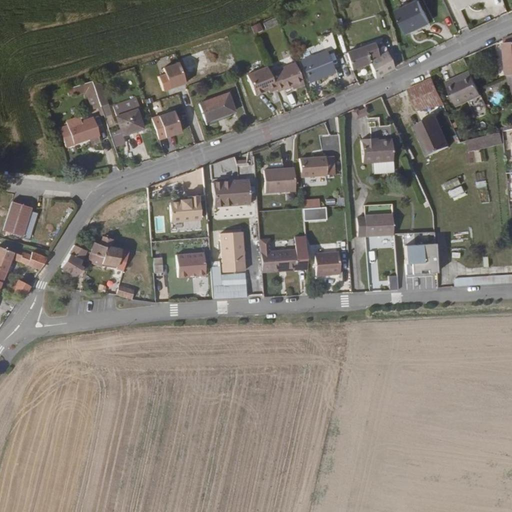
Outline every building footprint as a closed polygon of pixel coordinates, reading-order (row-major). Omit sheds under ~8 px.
[(419,0),(417,0),(396,10),(406,31),(428,20),(419,0)] [(261,21),(263,29),(276,26),(274,18),(261,21)] [(258,23),(249,27),(252,34),(261,30),(258,23)] [(331,34),(320,37),(325,51),(335,48),(331,34)] [(370,61),(376,76),(388,70),(383,53),(379,55),(374,43),(346,52),(353,67),(370,61)] [(327,52),(303,63),(311,81),(335,71),(327,52)] [(178,63),(182,72),(204,64),(201,54),(178,63)] [(275,90),(276,92),(283,88),(284,90),(293,86),(303,81),(293,60),(267,71),(275,90)] [(165,89),(179,83),(172,63),(157,69),(165,89)] [(267,71),(266,67),(245,76),(254,96),(267,90),(268,93),(275,90),(267,71)] [(452,108),(481,97),(479,90),(472,73),(443,84),(452,108)] [(433,78),(408,88),(418,111),(443,105),(433,78)] [(86,81),(60,89),(62,95),(79,90),(84,106),(93,103),(86,81)] [(205,101),(212,120),(223,116),(224,119),(233,116),(225,94),(205,101)] [(127,104),(109,110),(119,137),(136,131),(127,104)] [(168,112),(153,118),(162,140),(177,135),(168,112)] [(411,127),(423,157),(447,148),(435,118),(411,127)] [(64,131),(63,128),(54,132),(61,152),(71,148),(70,146),(89,139),(84,124),(64,131)] [(40,151),(41,154),(49,152),(42,130),(29,135),(35,152),(40,151)] [(501,146),(499,135),(496,136),(464,143),(467,153),(501,146)] [(392,160),(390,139),(375,140),(360,141),(361,163),(392,160)] [(322,158),(296,160),(297,180),(323,177),(322,158)] [(209,206),(250,202),(247,163),(232,164),(233,180),(207,182),(209,206)] [(292,193),(291,170),(261,172),(262,194),(292,193)] [(196,223),(194,199),(183,200),(183,203),(175,204),(175,206),(164,207),(166,225),(196,223)] [(302,199),(302,207),(318,207),(318,199),(302,199)] [(14,202),(4,230),(23,238),(34,210),(14,202)] [(241,213),(240,207),(215,208),(215,219),(230,219),(230,214),(241,213)] [(301,208),(302,222),(324,221),(323,207),(301,208)] [(363,218),(365,237),(392,236),(391,216),(363,217),(363,218)] [(357,238),(365,237),(363,218),(356,219),(357,238)] [(387,290),(435,290),(435,233),(397,233),(398,276),(387,276),(387,290)] [(93,241),(89,250),(103,255),(108,245),(111,246),(113,238),(103,236),(100,244),(93,241)] [(75,244),(60,268),(74,276),(79,275),(80,274),(81,269),(77,267),(81,257),(86,249),(75,244)] [(84,261),(87,262),(100,268),(102,263),(120,267),(123,268),(126,250),(111,246),(108,245),(103,255),(89,250),(84,261)] [(0,280),(2,281),(12,258),(39,273),(48,258),(32,250),(30,254),(23,251),(21,255),(0,246),(0,280)] [(241,246),(219,247),(221,274),(243,273),(241,246)] [(257,253),(259,274),(305,271),(303,250),(257,253)] [(339,276),(337,253),(313,255),(315,277),(339,276)] [(205,278),(203,255),(175,258),(177,280),(205,278)] [(152,262),(153,277),(161,276),(160,261),(152,262)] [(207,270),(209,300),(217,299),(215,270),(207,270)] [(457,289),(511,285),(511,277),(456,281),(457,289)] [(12,292),(23,299),(30,288),(19,281),(12,292)] [(115,296),(112,300),(130,303),(131,293),(116,290),(115,296)] [(12,309),(18,300),(7,294),(2,304),(12,309)]
